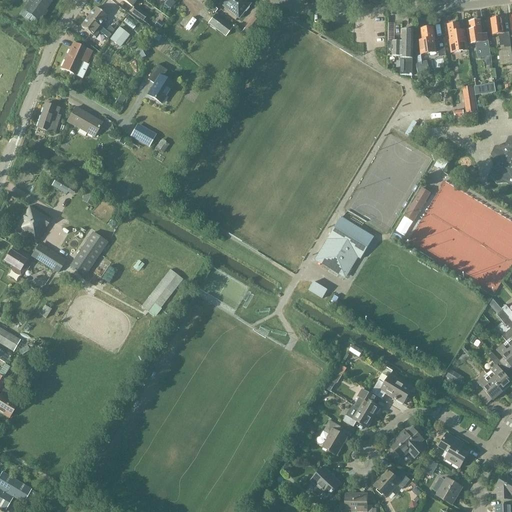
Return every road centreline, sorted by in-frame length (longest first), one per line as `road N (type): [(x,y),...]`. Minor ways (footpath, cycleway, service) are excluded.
road 1 (tertiary): [(0,173),(80,0)]
road 2 (residential): [(492,452),(416,404),(362,459)]
road 3 (residential): [(504,0),(369,9)]
